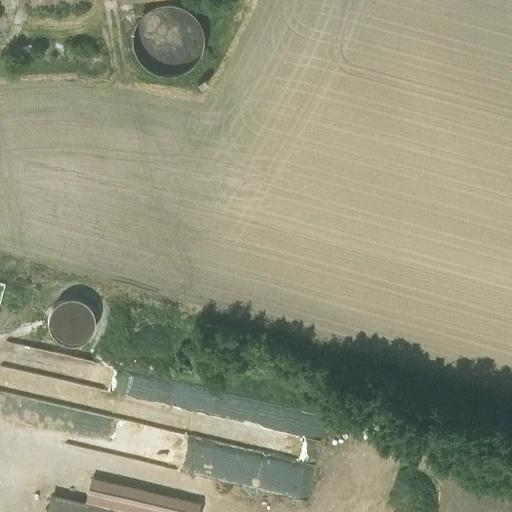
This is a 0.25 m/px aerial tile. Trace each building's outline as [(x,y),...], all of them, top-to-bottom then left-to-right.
[(201,50),(204,36),(201,22),(192,10),(181,3),(166,0),(153,3),(141,11),(134,23),(131,37),(134,51),(142,63),(154,70),(168,73),(182,70),(194,62),(201,50)] [(94,330),(95,321),(93,312),(88,304),(80,299),(71,298),(62,300),(54,305),(49,313),(47,322),(49,331),(55,339),(62,344),(72,346),(81,344),(89,338),(94,330)] [(320,461),(321,438),(278,437),(278,461),(320,461)] [(181,470),(288,491),(289,484),(264,479),(269,453),(187,438),(181,470)] [(117,511),(52,497),(48,511),(117,511)]
